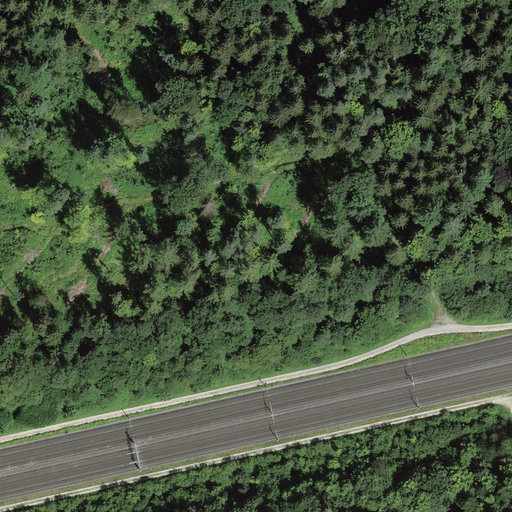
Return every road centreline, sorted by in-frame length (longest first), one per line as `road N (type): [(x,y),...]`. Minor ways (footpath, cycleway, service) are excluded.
road 1 (track): [(511,407),(506,397),(0,509)]
road 2 (track): [(0,439),(342,364),(433,330),(511,324)]
road 3 (track): [(432,0),(415,84),(378,159),(371,197),(450,328)]
